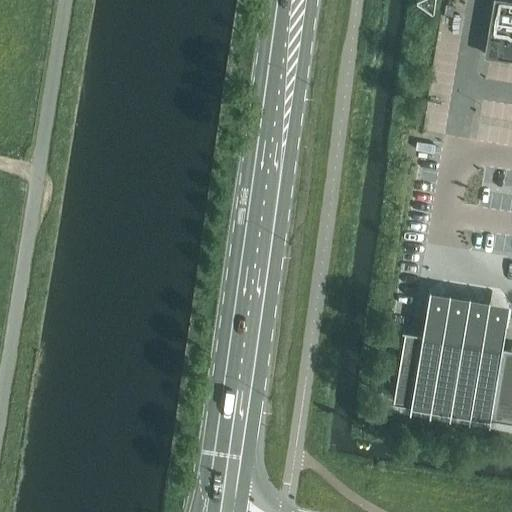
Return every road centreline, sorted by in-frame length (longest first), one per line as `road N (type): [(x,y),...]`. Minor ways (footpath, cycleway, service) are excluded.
road 1 (secondary): [(221,511),(294,0)]
road 2 (unclassified): [(0,399),(63,0)]
